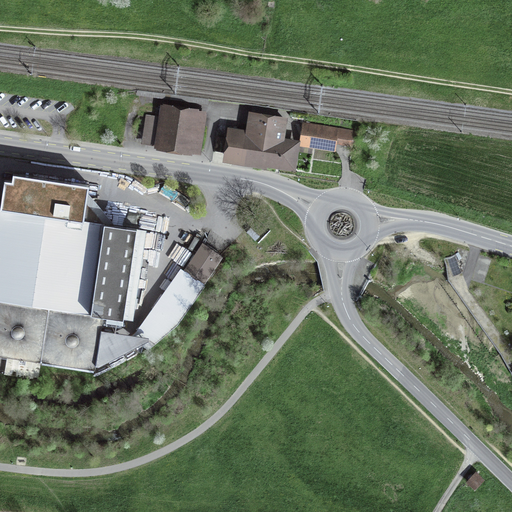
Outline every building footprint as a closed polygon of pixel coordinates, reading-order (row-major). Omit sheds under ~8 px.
[(156,149),(202,154),(208,111),(162,105),(156,149)] [(224,164),(288,174),(292,147),(275,145),(280,118),(252,113),(249,131),(229,128),(224,164)] [(292,151),(326,156),(328,147),(346,149),(348,134),(296,127),(292,151)] [(0,356),(95,370),(103,316),(123,319),(137,228),(103,223),(85,202),(87,185),(12,174),(7,208),(0,207),(0,356)] [(213,231),(156,310),(176,324),(232,245),(213,231)]
